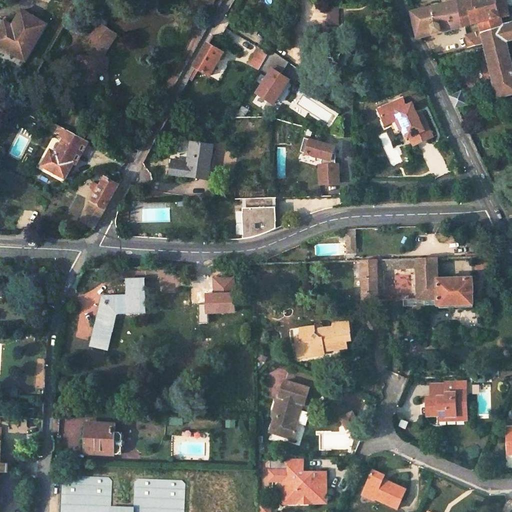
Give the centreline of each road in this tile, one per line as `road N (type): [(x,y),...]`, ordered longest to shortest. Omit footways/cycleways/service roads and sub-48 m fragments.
road 1 (residential): [(494,211),(342,216),(253,249),(89,247)]
road 2 (residential): [(227,0),(89,247)]
road 3 (residential): [(89,247),(57,303),(40,511)]
road 4 (tertiary): [(396,0),(494,211)]
